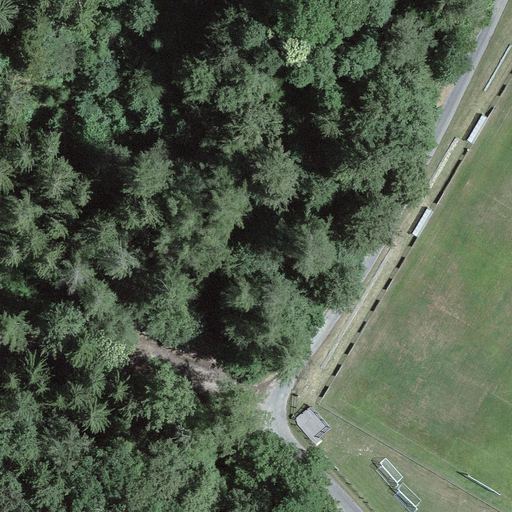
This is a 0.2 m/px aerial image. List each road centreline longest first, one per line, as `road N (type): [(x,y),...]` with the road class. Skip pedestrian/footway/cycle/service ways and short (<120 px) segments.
road 1 (track): [(276,408),(401,204),(505,0)]
road 2 (track): [(0,345),(76,350),(276,408)]
road 3 (track): [(150,511),(276,408)]
road 4 (track): [(276,408),(295,454),(349,511)]
